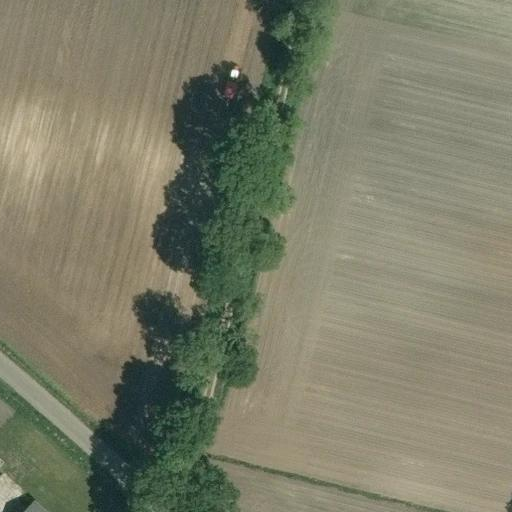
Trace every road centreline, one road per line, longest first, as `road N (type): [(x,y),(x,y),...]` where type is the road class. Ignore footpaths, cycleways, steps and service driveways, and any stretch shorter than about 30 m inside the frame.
road 1 (track): [(299,0),(175,511)]
road 2 (unclassified): [(169,511),(0,367)]
